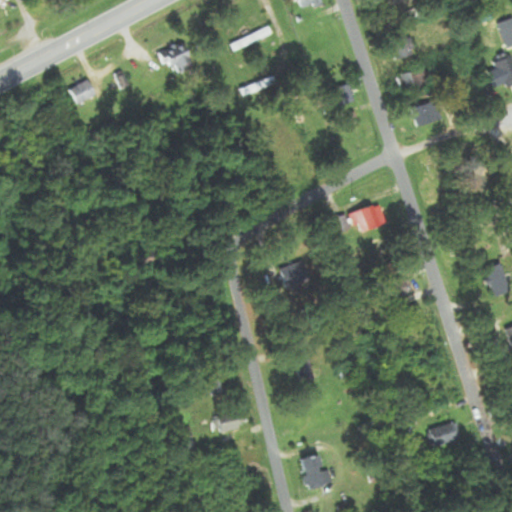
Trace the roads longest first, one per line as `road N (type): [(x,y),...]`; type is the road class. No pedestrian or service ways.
road 1 (residential): [(395,156),(207,238),(297,462),(305,511)]
road 2 (residential): [(395,156),(486,430)]
road 3 (secondary): [(0,81),(157,0)]
road 4 (residential): [(341,0),(395,156)]
road 5 (residential): [(511,114),(395,156)]
